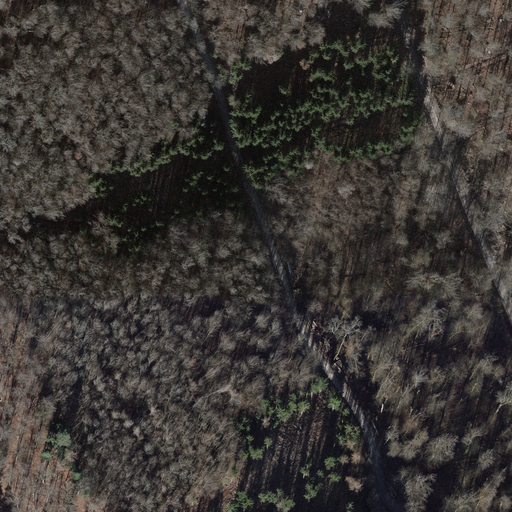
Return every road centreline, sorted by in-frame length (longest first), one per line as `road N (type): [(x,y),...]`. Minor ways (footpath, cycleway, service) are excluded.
road 1 (track): [(391,511),(371,437),(314,348),(183,0)]
road 2 (track): [(397,0),(511,309)]
